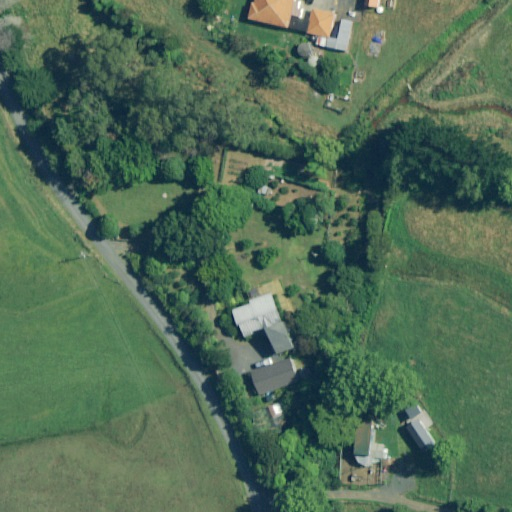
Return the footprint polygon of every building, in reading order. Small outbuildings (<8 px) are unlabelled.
[(257,0),(253,21),(321,34),(319,45),(350,51),(356,20),(346,18),(342,37),(335,36),(339,12),(315,7),(313,14),(304,13),(305,9),(300,8),(301,0),(257,0)] [(328,61),(311,40),(299,50),(316,70),(328,61)] [(286,322),(274,294),(236,309),(248,337),(271,328),(281,354),(300,346),(290,321),(286,322)] [(300,380),(292,358),(253,372),(261,394),(300,380)] [(374,450),(375,431),(359,430),(357,464),(372,465),(371,472),(383,473),(385,451),(374,450)]
